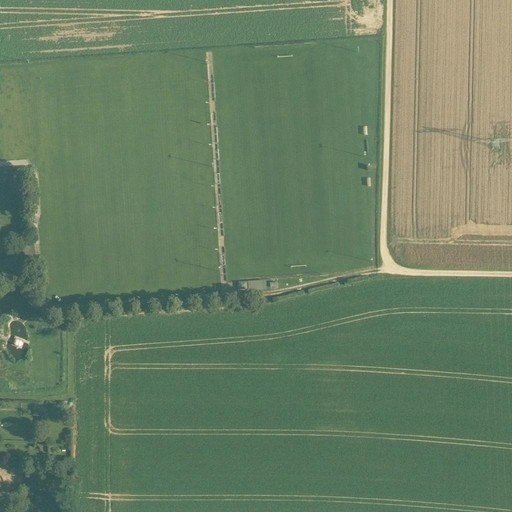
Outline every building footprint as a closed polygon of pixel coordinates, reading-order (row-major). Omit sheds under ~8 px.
[(37,224),(29,225),(31,241),(38,240),(37,224)] [(23,254),(14,255),(15,259),(17,274),(26,273),(26,268),(36,267),(33,246),(23,247),(24,258),(23,258),(23,254)] [(7,250),(8,260),(15,259),(14,255),(23,254),(23,258),(24,258),(23,247),(7,250)] [(15,259),(8,260),(0,261),(0,276),(17,274),(15,259)] [(13,344),(22,347),(24,340),(16,337),(13,344)]
